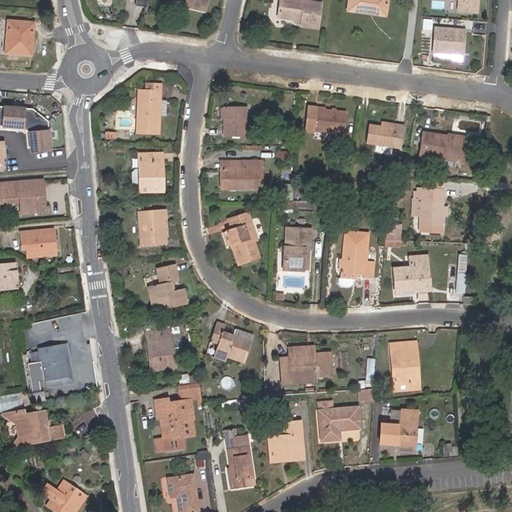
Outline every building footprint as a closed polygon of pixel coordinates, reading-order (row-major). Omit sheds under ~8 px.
[(209,0),(188,0),(187,8),(207,13),(209,0)] [(322,28),(325,0),(276,0),(276,4),(281,4),(280,17),(295,19),(295,25),(322,28)] [(349,0),(348,11),(385,17),(387,0),(349,0)] [(459,0),(459,11),(480,12),(480,0),(459,0)] [(7,22),(4,53),(30,56),(34,24),(7,22)] [(464,29),(435,27),(433,51),(462,53),(464,29)] [(159,133),(160,116),(158,116),(159,100),(161,100),(162,83),(146,82),(146,90),(137,90),(135,132),(159,133)] [(31,107),(0,104),(0,124),(21,127),(27,133),(28,152),(48,150),(45,121),(31,107)] [(224,108),(225,117),(225,134),(246,134),(245,106),(224,106),(224,108)] [(322,108),(319,129),(344,132),(346,111),(322,108)] [(395,126),(381,124),(370,123),(367,142),(400,145),(403,124),(395,123),(395,126)] [(448,138),(449,135),(423,131),(419,152),(463,159),(466,140),(448,138)] [(163,187),(163,179),(158,179),(157,158),(149,158),(149,150),(139,151),(140,188),(163,187)] [(161,150),(149,150),(149,158),(157,158),(158,179),(163,179),(161,150)] [(241,165),(241,159),(224,159),(224,167),(220,167),(220,182),(233,182),(233,186),(260,186),(260,166),(241,165)] [(439,189),(439,178),(414,177),(414,188),(435,188),(439,189)] [(0,184),(0,200),(18,199),(19,203),(20,215),(45,212),(41,180),(0,184)] [(439,226),(439,199),(434,199),(435,188),(414,188),(414,199),(417,199),(416,226),(439,226)] [(140,216),(142,242),(167,240),(166,230),(164,231),(164,216),(167,215),(166,207),(143,209),(144,216),(140,216)] [(230,226),(225,228),(228,240),(233,239),(234,242),(229,243),(234,259),(255,253),(250,237),(253,236),(246,211),(227,217),(230,226)] [(384,239),(400,240),(400,225),(388,224),(388,233),(384,233),(384,239)] [(282,267),(302,268),(304,247),(309,247),(311,229),(287,227),(285,245),(284,245),(282,267)] [(19,233),(21,251),(24,251),(25,258),(54,255),(52,229),(19,233)] [(399,247),(400,240),(384,239),(383,246),(399,247)] [(365,246),(342,244),(340,280),(342,285),(347,285),(351,281),(352,275),(362,276),(361,278),(370,279),(372,262),(363,261),(365,246)] [(393,269),(395,287),(412,286),(412,289),(428,287),(425,257),(408,258),(408,268),(393,269)] [(148,284),(154,312),(187,305),(184,291),(174,293),(171,279),(177,278),(174,262),(157,265),(161,282),(148,284)] [(0,265),(0,289),(16,288),(13,264),(0,265)] [(447,290),(461,291),(462,273),(448,272),(447,290)] [(470,296),(461,296),(460,305),(470,305),(470,296)] [(221,330),(223,324),(214,321),(208,339),(217,342),(212,354),(224,357),(226,354),(243,359),(249,340),(221,330)] [(221,330),(249,340),(251,334),(223,324),(221,330)] [(147,333),(151,368),(175,365),(170,330),(147,333)] [(412,367),(417,367),(415,342),(389,344),(392,384),(413,383),(412,367)] [(72,384),(67,357),(63,357),(61,346),(36,349),(37,352),(28,353),(30,364),(31,364),(34,378),(28,379),(30,391),(39,389),(37,379),(40,378),(41,382),(43,382),(45,389),(72,384)] [(309,350),(286,352),(286,357),(278,358),(280,381),(289,380),(288,376),(311,375),(330,373),(327,351),(310,352),(309,350)] [(358,389),(371,387),(373,359),(368,360),(364,381),(357,382),(358,389)] [(371,398),(371,387),(358,389),(359,399),(371,398)] [(24,392),(0,393),(0,407),(25,406),(24,392)] [(162,417),(163,429),(171,428),(171,436),(179,435),(192,433),(189,413),(191,413),(190,401),(169,404),(168,399),(155,401),(158,417),(162,417)] [(319,411),(331,409),(331,402),(318,403),(319,411)] [(331,409),(319,411),(322,440),(339,439),(339,431),(359,428),(356,407),(331,409)] [(7,413),(8,419),(12,421),(14,436),(21,435),(22,440),(36,439),(36,441),(61,437),(58,426),(43,428),(42,423),(43,422),(42,412),(22,414),(21,411),(7,413)] [(379,427),(377,445),(413,447),(415,414),(401,413),(399,428),(379,427)] [(272,437),(274,456),(287,456),(287,458),(304,456),(301,422),(286,423),(286,436),(272,437)] [(181,449),(179,435),(171,436),(164,437),(156,439),(158,452),(181,449)] [(228,438),(233,468),(234,468),(237,487),(254,484),(247,436),(228,438)] [(170,479),(173,497),(179,496),(180,511),(199,511),(200,511),(195,475),(170,479)] [(64,480),(60,485),(83,500),(86,495),(64,480)] [(41,492),(50,499),(56,491),(46,484),(41,492)] [(56,491),(46,505),(55,511),(74,511),(83,500),(60,485),(56,491)]
